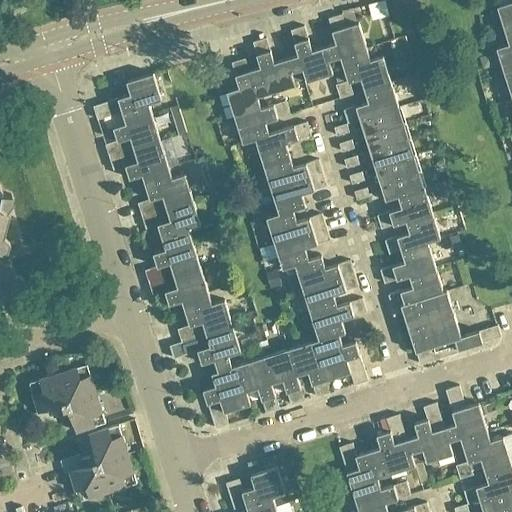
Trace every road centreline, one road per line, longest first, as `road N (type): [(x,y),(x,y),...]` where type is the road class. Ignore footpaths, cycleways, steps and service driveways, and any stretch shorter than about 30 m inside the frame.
road 1 (residential): [(401,391),(315,116)]
road 2 (residential): [(127,311),(50,61)]
road 3 (residential): [(174,459),(401,391)]
road 4 (residential): [(174,459),(127,311)]
road 5 (tertiary): [(50,61),(191,9)]
road 6 (tertiary): [(191,9),(44,40)]
road 7 (residential): [(0,352),(127,311)]
